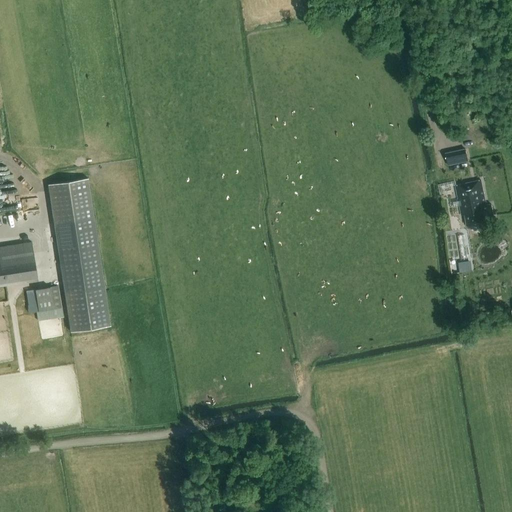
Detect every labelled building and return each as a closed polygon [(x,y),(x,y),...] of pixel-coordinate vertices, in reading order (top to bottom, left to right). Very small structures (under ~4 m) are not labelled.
[(445,155),(448,167),(468,163),(465,150),(445,155)] [(48,185),(70,332),(110,325),(88,178),(48,185)] [(492,204),(486,205),(481,181),(456,186),(462,216),(465,216),(467,225),(486,221),(485,216),(494,214),(492,204)] [(0,286),(38,281),(32,242),(0,247),(0,286)] [(38,322),(64,318),(58,285),(26,291),(30,313),(36,312),(38,322)]
